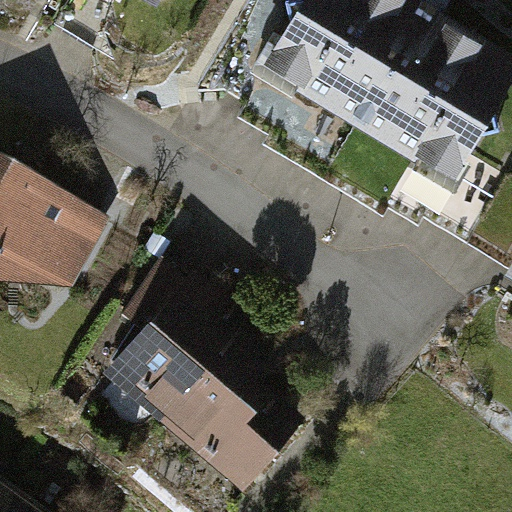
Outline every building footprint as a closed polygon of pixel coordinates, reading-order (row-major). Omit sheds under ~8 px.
[(511,62),(407,0),(290,0),(255,59),(451,176),(511,75),(511,62)] [(102,220),(0,160),(0,275),(65,282),(102,220)] [(511,253),(503,269),(511,273),(511,308),(505,321),(511,324),(511,253)] [(97,373),(168,439),(251,323),(181,274),(97,373)] [(251,323),(168,439),(235,489),(296,415),(253,368),(251,323)] [(0,486),(0,511),(41,511),(2,484),(0,486)]
